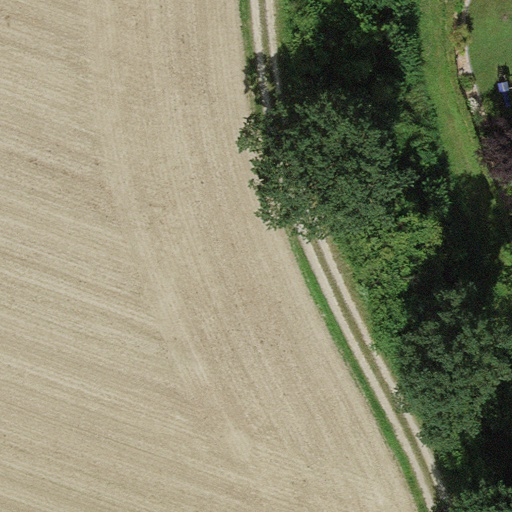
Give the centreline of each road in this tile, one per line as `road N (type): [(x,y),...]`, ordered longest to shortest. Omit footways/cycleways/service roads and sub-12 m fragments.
road 1 (track): [(257,0),(293,207),(436,511)]
road 2 (track): [(511,249),(441,61),(435,0)]
